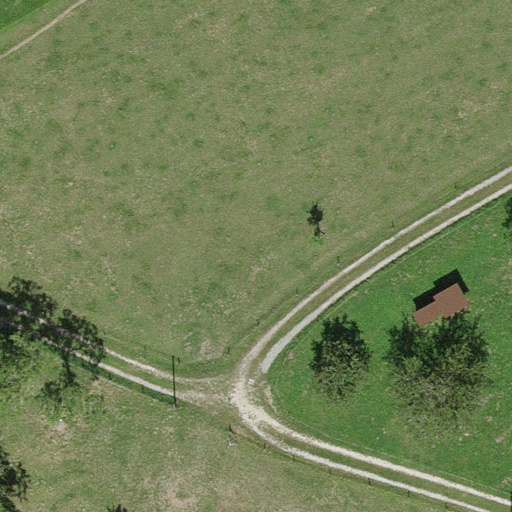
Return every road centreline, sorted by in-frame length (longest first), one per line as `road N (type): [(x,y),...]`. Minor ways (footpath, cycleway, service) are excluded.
road 1 (track): [(511,185),(276,333),(224,397)]
road 2 (track): [(511,511),(272,434),(224,397)]
road 3 (track): [(224,397),(156,379),(0,313)]
